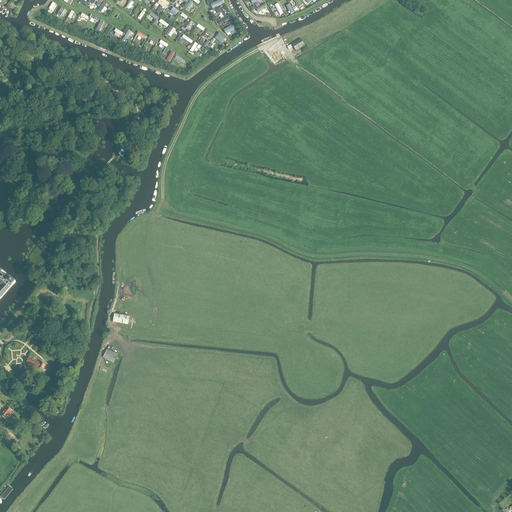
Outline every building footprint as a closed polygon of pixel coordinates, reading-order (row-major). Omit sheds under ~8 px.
[(165,0),(160,0),(159,3),(162,5),(157,11),(160,13),(162,9),(163,10),(165,7),(166,8),(170,3),(165,0)] [(185,7),(189,9),(193,2),(190,0),(185,7)] [(280,14),(283,12),(278,2),(274,4),(280,14)] [(257,11),(267,7),(266,3),(256,8),(257,11)] [(286,5),(290,13),(294,12),(290,3),(286,5)] [(216,9),(218,13),(221,12),(223,16),(226,15),(222,6),(216,9)] [(219,25),(225,22),(225,21),(230,19),(228,15),(217,20),(219,25)] [(189,17),(183,27),(186,29),(192,19),(189,17)] [(224,29),(227,34),(236,28),(233,23),(224,29)] [(208,29),(204,34),(210,38),(214,34),(208,29)] [(218,32),(214,38),(222,43),(226,37),(218,32)] [(183,34),(182,37),(191,43),(193,40),(183,34)] [(295,51),(300,48),(304,45),(300,38),(291,44),(287,47),(289,50),(293,47),(295,51)] [(193,52),(198,43),(195,42),(190,50),(193,52)] [(177,54),(175,58),(183,63),(185,60),(177,54)] [(0,284),(2,286),(0,289),(0,299),(15,282),(6,275),(6,274),(0,268),(0,284)] [(114,314),(113,322),(128,324),(129,316),(114,314)] [(107,349),(103,358),(114,363),(118,355),(107,349)] [(26,363),(44,370),(46,365),(39,362),(28,358),(26,363)] [(9,414),(11,411),(7,407),(1,415),(5,418),(8,415),(9,416),(10,415),(9,414)] [(45,439),(39,447),(41,449),(48,442),(45,439)] [(12,488),(9,485),(2,493),(5,495),(12,488)]
